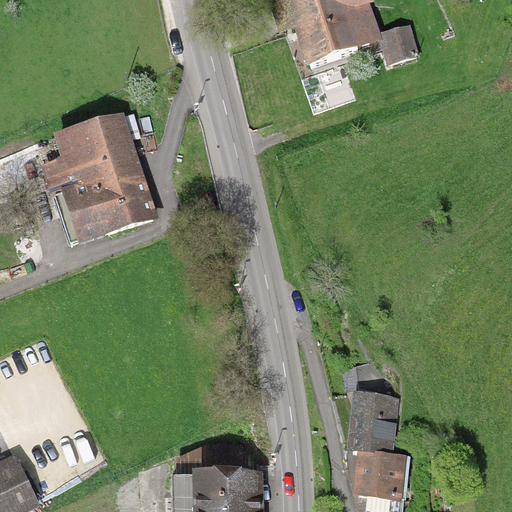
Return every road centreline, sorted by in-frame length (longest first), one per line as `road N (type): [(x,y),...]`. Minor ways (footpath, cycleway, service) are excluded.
road 1 (tertiary): [(200,0),(292,410),(299,511)]
road 2 (track): [(349,511),(300,328),(269,307)]
